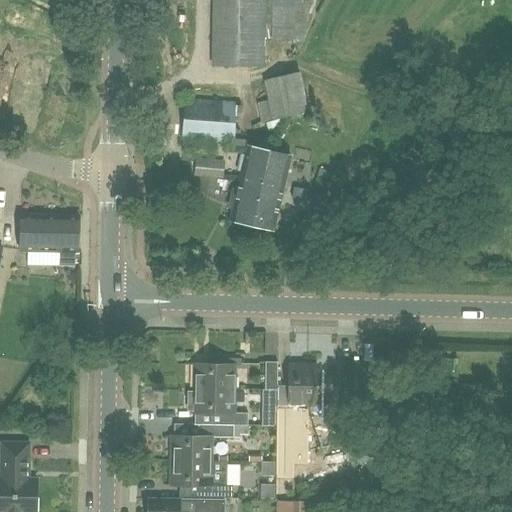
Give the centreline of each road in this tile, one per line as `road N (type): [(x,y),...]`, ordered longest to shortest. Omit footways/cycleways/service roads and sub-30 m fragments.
road 1 (secondary): [(110,301),(511,311)]
road 2 (secondary): [(107,511),(110,301)]
road 3 (secondary): [(112,172),(117,0)]
road 4 (secondary): [(110,301),(112,172)]
